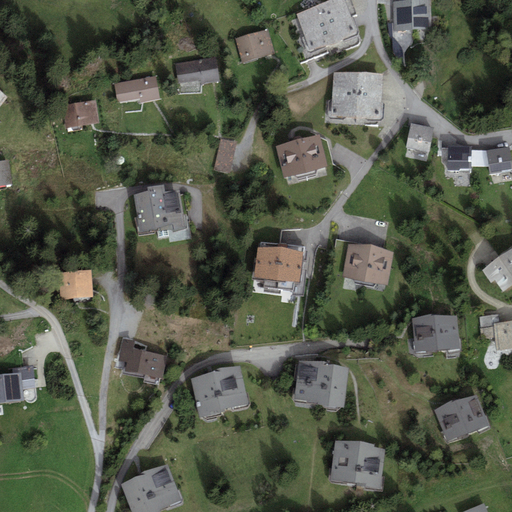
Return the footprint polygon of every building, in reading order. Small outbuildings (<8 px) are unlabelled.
[(307,57),(356,40),(341,0),(337,0),(293,16),(307,57)] [(425,32),(424,0),(410,0),(410,3),(395,4),(396,33),(425,32)] [(231,41),(238,64),(268,55),(261,32),(231,41)] [(210,62),(175,67),(178,85),(197,82),(198,86),(213,83),(210,62)] [(152,81),(113,87),(115,104),(138,100),(139,104),(155,101),(152,81)] [(377,124),(378,85),(332,83),(330,122),(377,124)] [(56,110),(60,130),(93,125),(89,104),(56,110)] [(430,155),(433,136),(408,132),(406,152),(430,155)] [(285,181),(323,171),(317,143),(278,152),(285,181)] [(234,147),(219,144),(213,172),(228,175),(234,147)] [(470,174),(471,153),(448,152),(447,173),(470,174)] [(484,157),(487,178),(509,174),(505,153),(484,157)] [(14,162),(0,163),(0,189),(17,187),(14,162)] [(141,199),(132,200),(137,234),(178,228),(173,197),(156,200),(155,193),(140,195),(141,199)] [(300,284),(303,252),(256,247),(253,279),(300,284)] [(388,258),(347,251),(341,281),(383,289),(388,258)] [(511,251),(478,276),(486,287),(491,284),(498,294),(511,283),(511,251)] [(57,304),(88,302),(86,275),(55,277),(57,304)] [(410,323),(413,355),(451,352),(448,319),(410,323)] [(511,327),(490,329),(492,353),(511,351),(511,327)] [(159,363),(122,356),(117,379),(154,386),(159,363)] [(328,371),(294,367),(290,404),(320,407),(320,411),(337,412),(341,375),(328,374),(328,371)] [(212,380),(187,385),(195,422),(209,419),(209,414),(241,408),(234,372),(212,376),(212,380)] [(14,377),(0,378),(0,405),(16,403),(14,377)] [(446,443),(481,430),(470,401),(435,414),(446,443)] [(365,450),(331,446),(328,483),(358,486),(357,490),(374,492),(378,454),(365,453),(365,450)] [(144,481),(120,490),(127,511),(157,511),(176,506),(164,471),(142,478),(144,481)]
